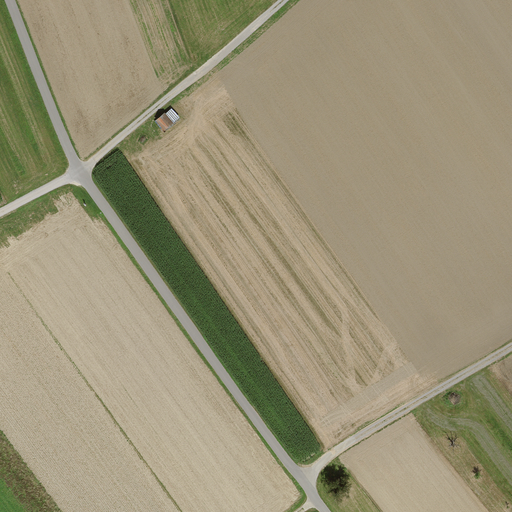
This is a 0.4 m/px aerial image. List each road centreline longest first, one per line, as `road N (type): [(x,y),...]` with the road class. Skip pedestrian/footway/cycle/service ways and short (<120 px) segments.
road 1 (track): [(282,0),(77,173),(0,212)]
road 2 (track): [(511,347),(298,479)]
